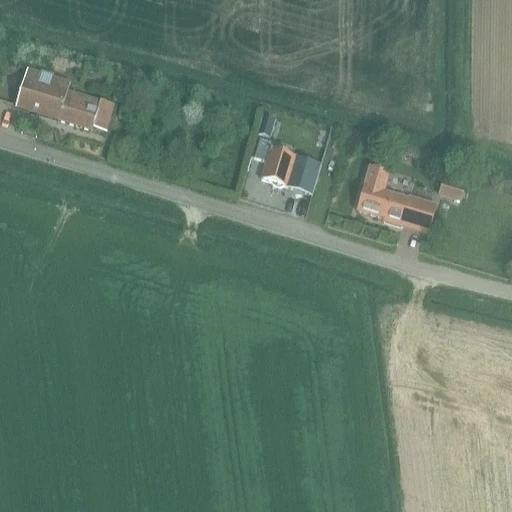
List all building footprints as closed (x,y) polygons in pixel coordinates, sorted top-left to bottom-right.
[(27,72),(15,110),(92,133),(92,130),(106,134),(114,107),(100,103),(99,104),(67,94),(70,85),(27,72)] [(262,119),(258,134),(273,138),(277,123),(262,119)] [(260,139),(255,159),(267,162),(261,181),(271,184),(272,187),(278,189),(282,187),(311,196),(320,163),(296,156),(285,153),(287,147),(260,139)] [(370,171),(357,214),(384,222),(384,224),(401,229),(402,227),(428,235),(436,208),(409,200),(408,202),(383,195),(389,176),(370,171)] [(485,195),(488,183),(463,178),(461,190),(485,195)] [(440,184),(436,197),(459,204),(463,190),(440,184)]
